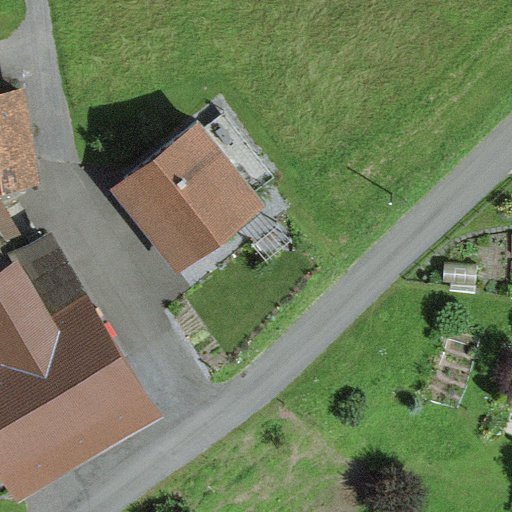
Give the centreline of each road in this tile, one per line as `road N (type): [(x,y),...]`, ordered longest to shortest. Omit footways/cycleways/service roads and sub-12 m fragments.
road 1 (unclassified): [(96,511),(212,423),(511,140)]
road 2 (track): [(38,0),(50,144),(64,188),(212,423)]
